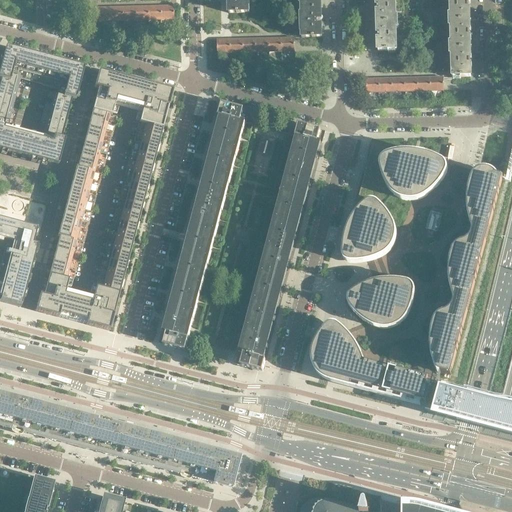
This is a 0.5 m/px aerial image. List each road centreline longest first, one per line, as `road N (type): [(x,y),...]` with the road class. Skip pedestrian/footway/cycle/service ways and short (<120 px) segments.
road 1 (residential): [(275,403),(348,123)]
road 2 (secondary): [(275,403),(212,397),(0,340)]
road 3 (secondary): [(0,364),(266,440)]
road 4 (residential): [(127,336),(194,82)]
road 5 (residential): [(348,123),(479,120),(487,84),(485,0)]
road 6 (motorway): [(511,253),(464,450)]
road 7 (residential): [(194,82),(0,28)]
road 8 (secondary): [(464,450),(275,403)]
road 9 (motorway): [(296,450),(329,449),(456,480)]
road 10 (secondary): [(296,450),(453,491)]
road 11 (residential): [(224,510),(81,469)]
road 12 (residential): [(336,119),(194,82)]
